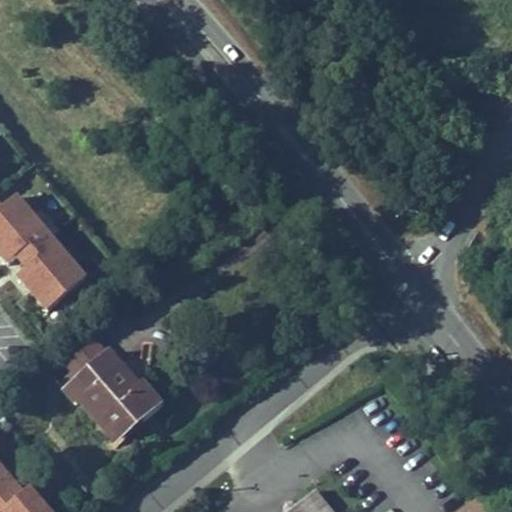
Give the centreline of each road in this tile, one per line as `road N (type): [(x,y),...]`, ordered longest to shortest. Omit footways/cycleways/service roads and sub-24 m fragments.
road 1 (primary): [(146,0),(390,302)]
road 2 (primary): [(417,277),(184,0)]
road 3 (residential): [(390,302),(150,511)]
road 4 (primary): [(390,302),(511,450)]
road 5 (tertiary): [(417,277),(467,216),(511,139)]
road 6 (primary): [(511,397),(417,277)]
